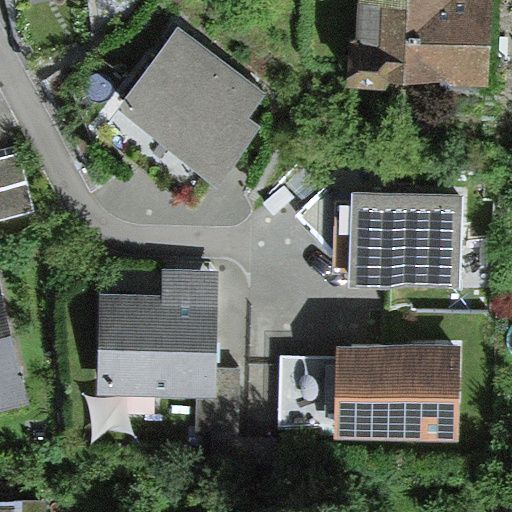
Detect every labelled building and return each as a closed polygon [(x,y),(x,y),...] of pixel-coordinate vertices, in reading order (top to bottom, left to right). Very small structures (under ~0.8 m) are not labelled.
[(362,0),(361,31),(350,31),(348,69),(493,76),(496,0),(362,0)] [(178,19),(99,123),(192,193),(216,162),(220,166),(260,113),(249,104),(265,84),(178,19)] [(0,215),(38,206),(21,141),(0,146),(0,215)] [(352,260),(351,267),(460,272),(464,184),(354,179),(341,165),(296,206),(345,260),(352,260)] [(163,285),(103,284),(101,384),(218,387),(221,262),(163,261),(163,285)] [(0,263),(0,262),(0,407),(33,400),(0,263)] [(338,350),(282,348),(279,423),(335,425),(335,429),(463,433),(466,336),(339,332),(338,350)] [(0,511),(47,511),(47,493),(23,492),(23,486),(0,485),(0,511)]
